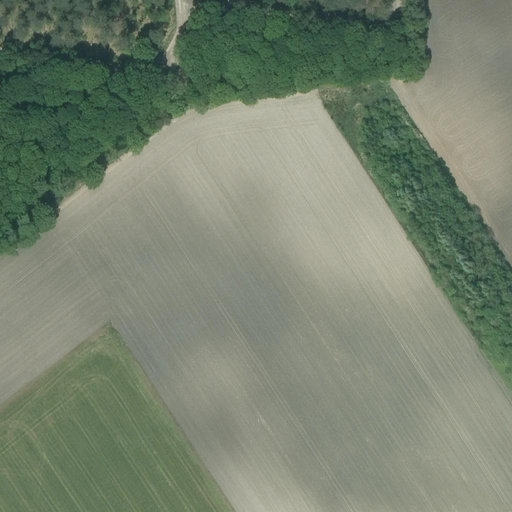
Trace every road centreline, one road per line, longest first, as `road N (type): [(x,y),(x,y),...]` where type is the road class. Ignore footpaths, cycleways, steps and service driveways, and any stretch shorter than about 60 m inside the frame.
road 1 (track): [(394,0),(395,17),(173,15)]
road 2 (track): [(0,52),(138,61),(166,38),(173,15)]
